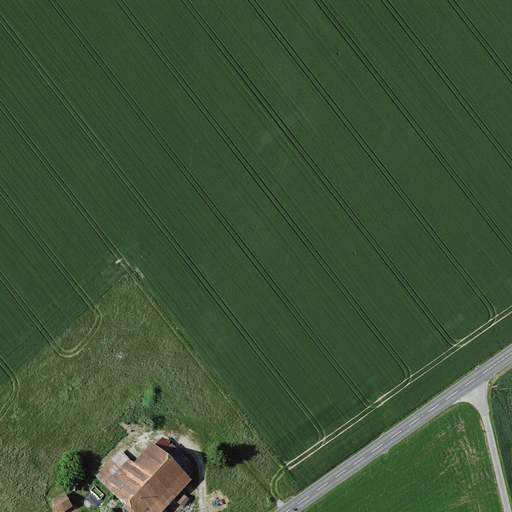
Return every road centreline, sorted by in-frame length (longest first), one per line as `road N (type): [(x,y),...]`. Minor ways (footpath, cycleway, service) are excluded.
road 1 (secondary): [(511,352),(286,511)]
road 2 (track): [(469,383),(485,415),(507,511)]
